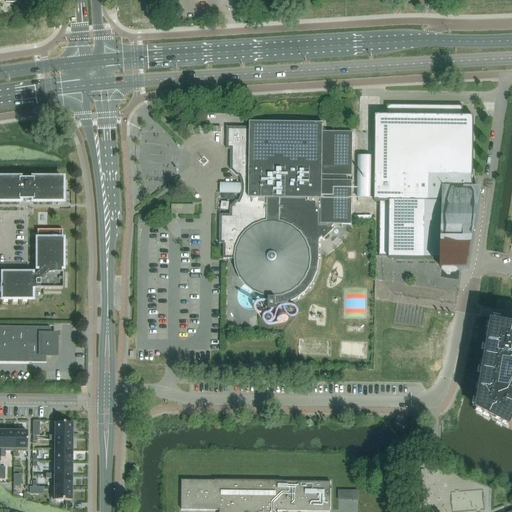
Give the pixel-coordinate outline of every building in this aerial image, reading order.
[(473,177),(473,117),(463,117),(463,106),(387,105),(386,116),(376,116),(375,133),(375,202),(380,202),(379,256),(389,256),(389,259),(434,260),(442,260),(442,261),(442,270),(468,271),(469,271),(471,260),(479,205),(481,188),(473,187),(473,181),(472,181),(473,177)] [(268,121),(262,123),(250,123),(250,128),(227,127),(226,149),(230,149),(230,170),(236,176),(239,176),(240,179),(241,181),(241,184),(236,184),(236,188),(236,194),(241,194),(240,196),(239,199),(238,201),(236,201),(230,207),(230,215),(220,215),(219,244),(223,244),(223,259),(228,259),(234,259),(235,269),(239,278),(243,283),(245,286),(253,292),(262,296),(264,296),(269,297),(269,311),(275,311),(275,305),(284,304),(295,299),(305,292),(312,283),(317,272),(319,260),(319,239),(322,237),(324,239),(333,229),(331,227),(334,224),(351,225),(352,181),(348,181),(348,176),(352,176),(353,133),(349,133),(327,132),(323,129),(323,124),(310,124),(303,121),(295,119),(286,119),(278,119),(273,120),(268,121)] [(358,156),(358,199),(371,199),(371,157),(358,156)] [(0,202),(19,202),(32,202),(62,202),(62,179),(0,178),(0,202)] [(171,206),(171,214),(193,215),(193,205),(171,205),(171,206)] [(32,274),(6,274),(0,274),(0,299),(32,300),(32,289),(62,289),(62,230),(37,230),(37,269),(32,274)] [(511,327),(492,324),(477,412),(511,430),(511,428),(511,327)] [(0,362),(45,363),(45,354),(49,355),(49,356),(49,357),(51,354),(51,352),(52,351),(52,348),(53,346),(53,345),(53,343),(53,341),(53,340),(53,338),(53,336),(50,336),(50,327),(0,326),(0,362)] [(52,423),(52,436),(49,436),(72,436),(72,423),(52,423)] [(5,458),(5,452),(13,452),(13,432),(0,431),(0,448),(0,449),(0,458),(5,458)] [(13,458),(18,458),(18,452),(26,452),(27,432),(13,432),(13,452),(13,458)] [(49,441),(55,441),(54,449),(71,449),(72,436),(49,436),(49,441)] [(54,449),(51,449),(51,462),(54,462),(71,462),(71,449),(54,449)] [(54,462),(54,474),(71,475),(71,462),(54,462)] [(54,474),(45,474),(45,479),(51,479),(51,487),(71,487),(71,475),(54,474)] [(219,511),(277,511),(278,511),(330,511),(330,482),(283,482),(283,481),(215,480),(215,481),(182,481),(181,510),(219,511)] [(51,488),(54,488),(54,500),(71,501),(71,487),(51,487),(51,488)]
